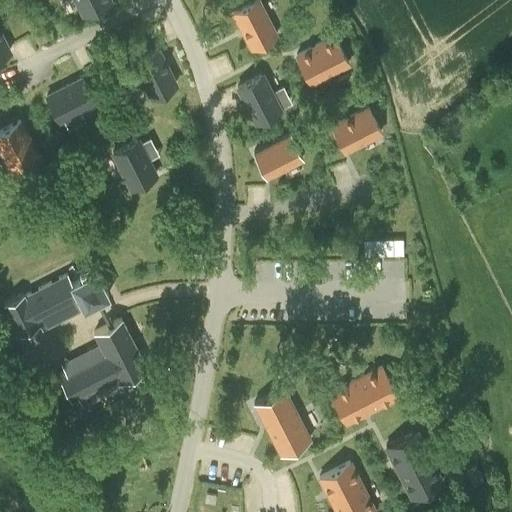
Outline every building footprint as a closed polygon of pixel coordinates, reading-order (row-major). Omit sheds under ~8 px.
[(75,0),(83,13),(108,0),(75,0)] [(251,47),(276,34),(259,1),(234,14),(251,47)] [(0,32),(0,55),(9,51),(0,32)] [(309,79),(347,60),(334,34),(296,54),(309,79)] [(133,60),(151,96),(176,83),(158,47),(133,60)] [(255,121),(280,108),(262,73),(237,86),(255,121)] [(82,77),(46,95),(59,120),(94,102),(82,77)] [(345,149),(381,131),(368,106),(332,124),(345,149)] [(20,119),(0,129),(0,148),(12,171),(39,157),(20,119)] [(253,151),(266,176),(302,158),(289,132),(253,151)] [(137,138),(112,151),(131,187),(156,174),(137,138)] [(363,239),(363,255),(403,254),(403,238),(363,239)] [(19,332),(39,322),(37,319),(64,306),(68,314),(108,294),(95,269),(71,281),(67,272),(24,294),(23,292),(22,292),(3,302),(19,332)] [(121,317),(94,331),(104,351),(58,374),(71,399),(117,376),(119,380),(146,367),(121,317)] [(288,358),(274,365),(278,374),(293,367),(288,358)] [(331,363),(316,371),(320,380),(335,372),(331,363)] [(330,390),(346,421),(397,395),(381,364),(330,390)] [(280,453),(310,437),(284,386),(254,402),(280,453)] [(385,445),(411,496),(442,480),(416,430),(385,445)] [(349,460),(319,476),(337,511),(372,511),(375,511),(349,460)] [(483,478),(475,464),(466,468),(474,483),(483,478)]
